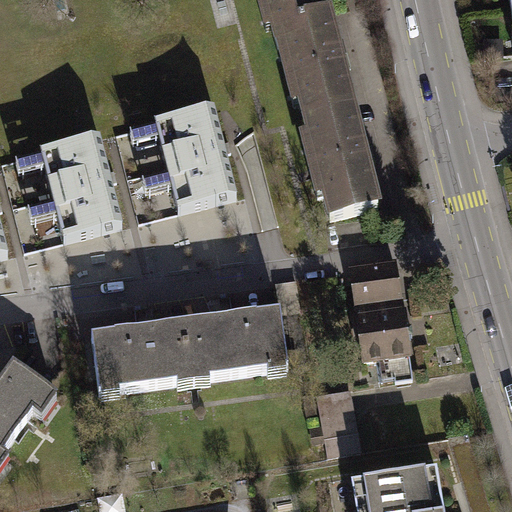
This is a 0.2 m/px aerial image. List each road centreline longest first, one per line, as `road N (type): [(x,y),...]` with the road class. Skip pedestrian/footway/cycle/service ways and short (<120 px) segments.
road 1 (residential): [(0,312),(480,248)]
road 2 (secondary): [(424,0),(455,153)]
